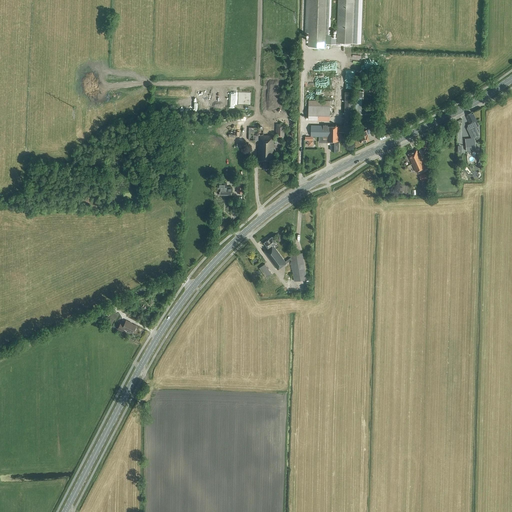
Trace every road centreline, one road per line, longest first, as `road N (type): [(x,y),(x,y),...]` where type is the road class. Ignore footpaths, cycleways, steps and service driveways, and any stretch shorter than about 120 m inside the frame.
road 1 (primary): [(193,286),(296,192),(511,79)]
road 2 (primary): [(66,511),(193,286)]
road 3 (unclassified): [(0,357),(160,282),(193,286)]
